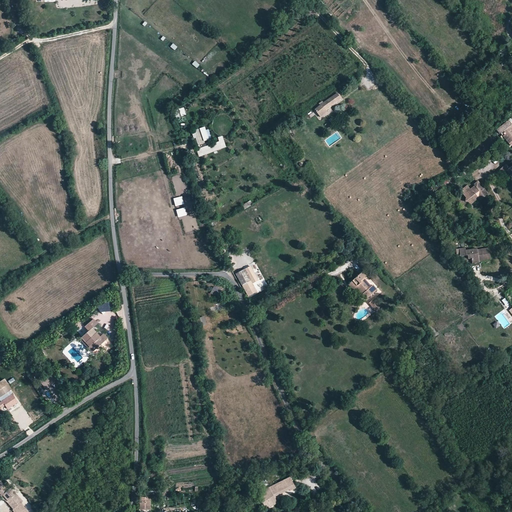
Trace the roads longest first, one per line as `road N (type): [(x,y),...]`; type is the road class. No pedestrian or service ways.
road 1 (unclassified): [(133,374),(111,189),(115,0)]
road 2 (unclassified): [(133,374),(0,457)]
road 3 (unclassified): [(133,511),(133,374)]
